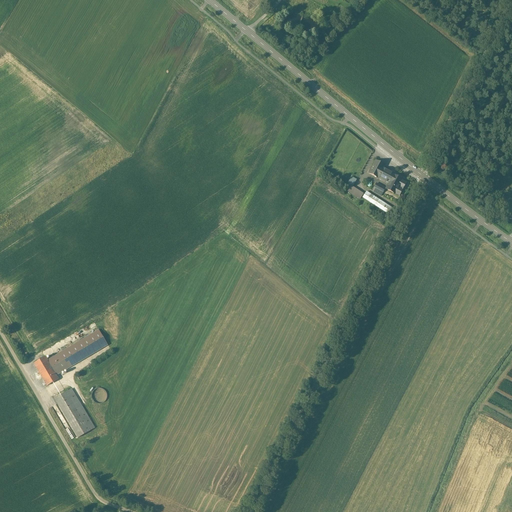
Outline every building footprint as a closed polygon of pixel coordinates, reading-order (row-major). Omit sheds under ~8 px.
[(384,166),(375,161),(369,174),(377,178),(383,168),(384,166)] [(391,172),(383,168),(377,178),(385,183),(386,181),(389,182),(393,176),(390,174),(391,172)] [(402,180),(393,176),(389,182),(386,189),(394,194),(397,195),(399,191),(397,190),(398,187),(402,190),(406,183),(402,181),(402,180)] [(385,189),(376,184),(373,188),(374,188),(382,193),(385,189)] [(362,195),(351,187),(348,192),(359,199),(362,195)] [(382,193),(374,188),(373,188),(372,192),(381,196),(382,193)] [(392,209),(366,192),(363,198),(388,214),(392,209)] [(99,330),(47,361),(56,376),(108,345),(99,330)] [(30,357),(37,354),(34,349),(28,352),(30,357)] [(45,357),(34,363),(47,386),(58,380),(56,376),(47,361),(45,357)] [(71,389),(55,399),(78,438),(94,428),(71,389)] [(98,389),(95,390),(94,391),(93,392),(92,393),(92,395),(91,396),(92,398),(92,399),(93,401),(94,402),(95,403),(97,404),(99,404),(100,404),(102,403),(104,402),(105,401),(106,400),(107,398),(107,397),(107,395),(106,393),(105,392),(104,390),(103,390),(102,389),(100,389),(98,389)]
